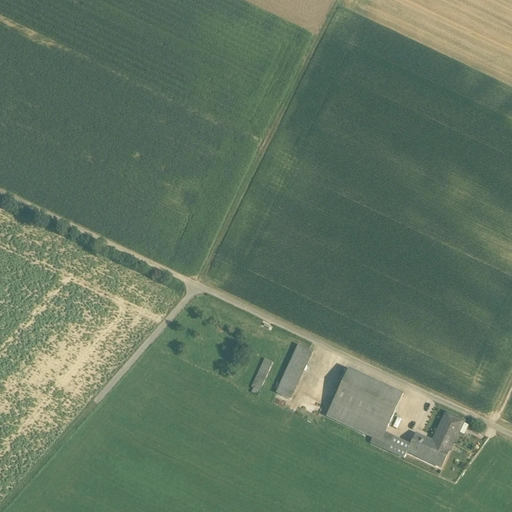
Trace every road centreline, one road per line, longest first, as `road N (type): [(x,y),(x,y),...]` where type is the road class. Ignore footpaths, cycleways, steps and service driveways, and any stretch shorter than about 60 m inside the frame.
road 1 (track): [(511,440),(0,193)]
road 2 (track): [(334,0),(196,286)]
road 3 (track): [(0,511),(196,286)]
